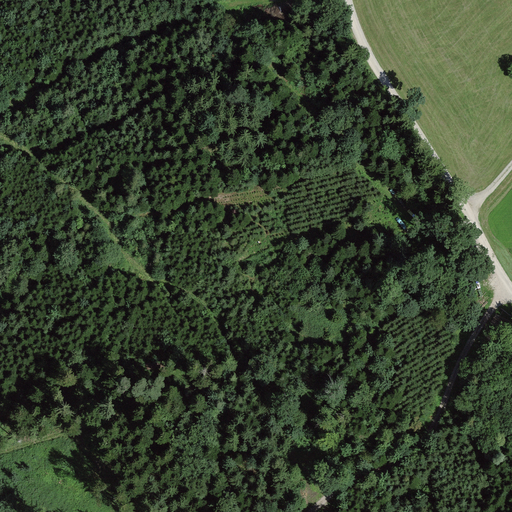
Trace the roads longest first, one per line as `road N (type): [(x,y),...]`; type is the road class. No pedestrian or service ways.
road 1 (track): [(289,511),(392,451),(442,402),(477,322),(508,288)]
road 2 (track): [(347,0),(365,56),(467,205)]
road 3 (track): [(511,164),(467,205),(511,292)]
